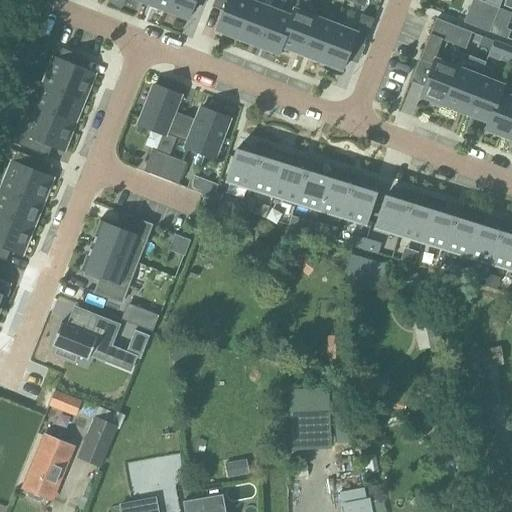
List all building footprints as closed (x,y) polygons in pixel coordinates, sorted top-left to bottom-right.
[(165,10),(168,0),(145,0),(145,2),(165,10)] [(187,21),(194,0),(168,0),(165,10),(166,10),(165,13),(187,21)] [(236,40),(251,2),(244,0),(227,0),(215,32),(236,40)] [(277,53),(294,11),(298,0),(297,0),(290,18),(271,10),(257,46),(277,53)] [(301,54),(316,14),(318,9),(307,4),(308,0),(306,0),(298,0),(294,11),(277,53),(278,54),(281,46),(301,54)] [(257,46),(271,10),(251,2),(236,40),(237,40),(238,38),(257,46)] [(320,64),(336,22),(316,14),(301,54),(320,61),(319,63),(320,64)] [(337,22),(336,22),(320,64),(341,72),(353,41),(364,45),(374,19),(362,14),(354,34),(335,26),(337,22)] [(442,108),(457,69),(434,60),(443,39),(430,34),(420,59),(432,64),(419,99),(442,108)] [(494,41),(482,37),(479,45),(491,49),(494,41)] [(503,54),(506,46),(494,41),(491,49),(503,54)] [(38,84),(38,85),(45,88),(82,102),(94,74),(83,70),(87,59),(62,49),(57,60),(54,58),(43,86),(38,84)] [(466,113),(482,73),(481,73),(479,77),(457,69),(442,108),(443,108),(444,105),(466,113)] [(9,86),(14,74),(13,74),(6,71),(1,83),(8,85),(9,86)] [(486,129),(504,82),(482,73),(466,113),(488,122),(485,129),(486,129)] [(508,138),(511,127),(511,98),(500,94),(505,82),(504,82),(486,129),(508,138)] [(387,97),(397,104),(407,91),(397,83),(387,97)] [(74,122),(82,102),(45,88),(38,85),(30,104),(26,102),(26,103),(74,122)] [(176,138),(185,116),(174,112),(180,95),(154,85),(138,125),(164,135),(165,134),(176,138)] [(63,151),(74,122),(26,103),(10,142),(47,157),(52,146),(63,151)] [(196,120),(185,116),(176,138),(187,143),(185,148),(214,159),(229,119),(201,108),(196,120)] [(250,189),(263,146),(256,144),(252,155),(236,150),(227,181),(250,189)] [(273,196),(283,165),(267,160),(271,148),(263,146),(250,189),(273,196)] [(161,178),(169,156),(152,149),(143,171),(161,178)] [(41,206),(52,178),(30,170),(34,158),(17,152),(1,191),(41,206)] [(186,163),(169,156),(161,178),(178,185),(186,163)] [(296,203),(309,160),(302,158),(298,169),(283,165),(273,196),(296,203)] [(319,210),(329,179),(313,174),(317,163),(309,160),(296,203),(319,210)] [(426,169),(422,180),(434,184),(440,165),(429,160),(426,169)] [(342,217),(355,174),(347,172),(344,184),(329,179),(319,210),(342,217)] [(365,225),(375,194),(359,188),(362,177),(355,174),(342,217),(365,225)] [(213,201),(218,185),(192,175),(186,189),(202,195),(201,196),(201,197),(206,199),(213,201)] [(399,235),(412,192),(405,190),(401,201),(385,196),(375,228),(399,235)] [(41,206),(1,191),(0,192),(0,214),(32,227),(41,206)] [(422,242),(432,211),(417,206),(420,194),(412,192),(399,235),(422,242)] [(445,249),(458,206),(450,204),(447,216),(432,211),(422,242),(445,249)] [(468,256),(477,225),(462,220),(466,209),(458,206),(445,249),(467,256),(468,256)] [(21,255),(32,227),(0,214),(0,259),(6,261),(10,250),(21,255)] [(151,226),(125,216),(119,230),(101,223),(92,246),(136,263),(151,226)] [(491,263),(504,221),(496,218),(493,230),(477,225),(468,256),(467,256),(465,260),(490,268),(491,263)] [(511,269),(511,235),(508,235),(511,223),(504,221),(491,263),(511,269)] [(121,303),(136,263),(92,246),(83,269),(86,271),(85,274),(100,280),(95,292),(121,303)] [(0,306),(1,307),(10,285),(0,280),(0,306)] [(112,346),(120,325),(97,315),(92,328),(72,321),(70,326),(66,325),(61,323),(52,346),(58,348),(56,354),(74,361),(76,356),(88,360),(90,354),(106,361),(112,346)] [(140,359),(148,339),(133,333),(126,351),(125,353),(137,358),(140,359)] [(326,371),(344,371),(343,335),(326,335),(326,371)] [(452,376),(504,365),(500,347),(449,358),(452,376)] [(493,413),(487,387),(461,393),(459,381),(450,382),(454,399),(461,398),(466,419),(493,413)] [(403,413),(408,396),(382,389),(377,407),(403,413)] [(70,413),(73,397),(43,392),(40,408),(70,413)] [(97,467),(114,427),(91,418),(75,458),(97,467)] [(501,446),(499,447),(497,434),(491,435),(489,420),(467,424),(479,478),(481,478),(488,509),(511,502),(511,482),(511,477),(507,458),(504,459),(501,446)] [(130,448),(129,432),(116,433),(117,448),(130,448)] [(52,500),(73,448),(44,436),(22,488),(52,500)] [(226,479),(248,475),(245,460),(223,464),(226,479)] [(222,495),(183,501),(184,511),(224,511),(224,508),(222,495)] [(370,511),(369,502),(368,499),(339,504),(340,511),(370,511)] [(370,502),(369,502),(370,511),(383,511),(381,500),(370,502)] [(144,511),(143,501),(121,505),(122,511),(144,511)]
